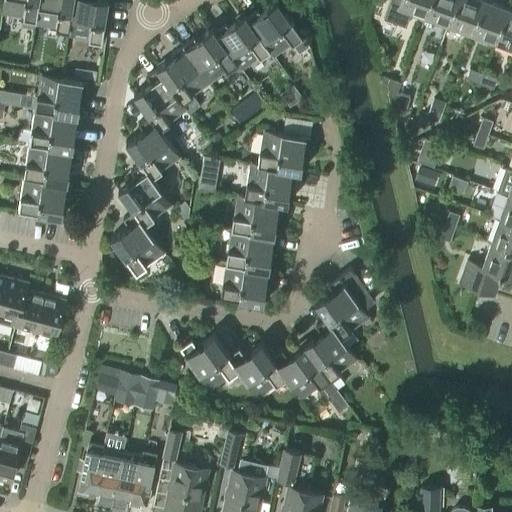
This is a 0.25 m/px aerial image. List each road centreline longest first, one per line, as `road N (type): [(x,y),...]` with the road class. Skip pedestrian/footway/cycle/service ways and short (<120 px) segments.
road 1 (residential): [(90,291),(272,320),(296,302),(301,267),(328,212)]
road 2 (residential): [(86,257),(115,85),(153,16)]
road 3 (residential): [(29,511),(90,291)]
